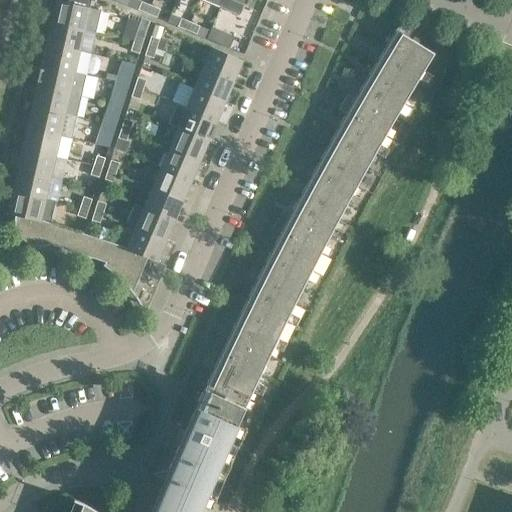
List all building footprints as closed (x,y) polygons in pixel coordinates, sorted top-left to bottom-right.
[(68,0),(68,3),(56,0),(51,23),(84,30),(95,33),(100,12),(89,9),(90,0),(68,0)] [(247,0),(222,0),(220,7),(240,16),(246,2),(247,2),(247,0)] [(141,2),(138,10),(147,14),(150,6),(141,2)] [(160,10),(150,6),(147,14),(156,18),(160,10)] [(181,18),(177,27),(187,31),(190,22),(181,18)] [(199,26),(190,22),(187,31),(196,35),(199,26)] [(84,30),(51,23),(46,44),(79,51),(84,30)] [(396,29),(395,30),(375,63),(354,98),(347,94),(338,109),(345,114),(336,130),(317,164),(298,198),(288,217),(280,213),(272,229),(280,233),(262,267),(254,284),(237,319),(227,338),(219,334),(212,350),(220,354),(211,372),(195,407),(180,442),(168,470),(153,473),(152,472),(151,473),(164,479),(160,489),(157,496),(150,511),(95,511),(91,509),(85,506),(80,503),(73,500),(72,501),(78,504),(82,506),(79,511),(199,511),(201,507),(206,496),(215,500),(215,499),(206,495),(213,478),(222,482),(237,447),(229,444),(245,408),(252,391),(261,373),(277,339),(294,304),(311,270),(329,237),(338,220),(357,186),(375,152),(385,136),(394,119),(414,87),(434,53),(406,37),(407,35),(407,34),(407,33),(407,31),(406,30),(406,29),(405,28),(404,28),(403,27),(402,27),(400,27),(399,27),(398,28),(397,28),(396,29)] [(212,27),(207,39),(229,49),(234,37),(212,27)] [(137,32),(134,41),(142,44),(145,34),(137,32)] [(159,39),(151,36),(148,46),(156,49),(159,39)] [(159,39),(156,49),(163,51),(166,41),(159,39)] [(142,44),(134,41),(131,51),(139,54),(142,44)] [(79,51),(46,44),(41,65),(74,72),(79,51)] [(156,49),(148,46),(145,56),(153,58),(156,49)] [(211,47),(202,68),(233,81),(242,60),(211,47)] [(86,75),(74,72),(41,65),(37,86),(81,96),(86,75)] [(233,81),(202,68),(194,88),(225,101),(233,81)] [(124,73),(121,83),(129,85),(132,76),(124,73)] [(146,80),(138,78),(135,87),(143,90),(146,80)] [(129,85),(121,83),(118,92),(126,95),(129,85)] [(81,96),(37,86),(32,107),(64,115),(76,117),(81,96)] [(143,90),(135,87),(132,97),(140,99),(143,90)] [(225,101),(194,88),(185,108),(216,121),(225,101)] [(64,115),(32,107),(27,128),(60,136),(64,115)] [(216,121),(185,108),(177,128),(208,141),(216,121)] [(111,115),(108,124),(116,127),(119,117),(111,115)] [(132,121),(125,119),(122,129),(129,131),(132,121)] [(116,127),(108,124),(104,134),(113,136),(116,127)] [(60,136),(27,128),(22,150),(55,157),(60,136)] [(208,141),(177,128),(168,148),(199,161),(208,141)] [(129,131),(122,129),(119,138),(126,141),(129,131)] [(96,137),(94,144),(109,147),(110,140),(96,137)] [(199,161),(168,148),(160,168),(191,182),(199,161)] [(55,157),(22,150),(17,171),(50,178),(55,157)] [(98,156),(94,166),(103,168),(106,159),(98,156)] [(119,163),(112,160),(109,170),(116,172),(119,163)] [(103,168),(94,166),(91,175),(100,178),(103,168)] [(191,182),(160,168),(151,188),(182,201),(191,182)] [(116,172),(109,170),(106,180),(113,182),(116,172)] [(50,178),(17,171),(12,192),(45,199),(50,178)] [(182,201),(151,188),(143,208),(174,221),(182,201)] [(45,199),(12,192),(7,214),(15,215),(40,221),(40,220),(45,199)] [(85,197),(82,207),(90,209),(93,200),(85,197)] [(106,204),(99,202),(96,211),(102,214),(106,204)] [(90,209),(82,207),(78,216),(87,219),(90,209)] [(174,221),(143,208),(135,228),(166,241),(174,221)] [(102,214),(96,211),(93,221),(99,223),(102,214)] [(40,221),(15,215),(15,226),(19,236),(21,238),(23,240),(25,242),(27,243),(29,244),(32,245),(34,246),(37,246),(39,246),(42,246),(45,246),(47,245),(50,244),(77,253),(83,234),(40,220),(40,221)] [(135,228),(126,248),(126,249),(147,258),(157,262),(166,241),(135,228)] [(126,248),(83,234),(77,253),(105,262),(104,265),(103,264),(102,266),(113,273),(122,282),(132,293),(133,292),(133,291),(147,258),(126,249),(126,248)]
